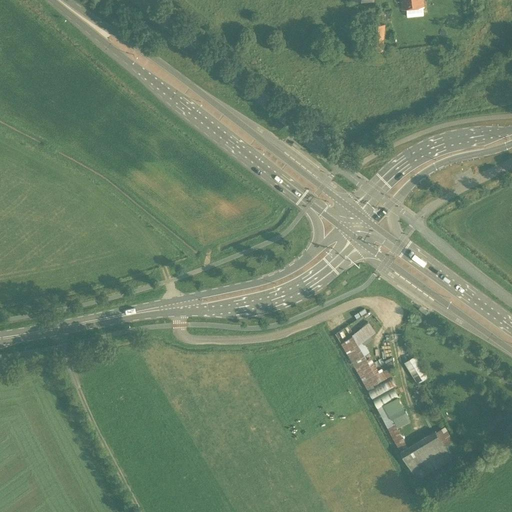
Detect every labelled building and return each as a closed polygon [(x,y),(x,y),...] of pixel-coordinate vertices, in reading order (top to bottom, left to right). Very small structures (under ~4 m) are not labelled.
[(424,6),(423,0),(400,0),(401,9),(424,6)] [(375,21),(389,22),(390,9),(376,8),(375,21)] [(372,23),(372,24),(361,23),(360,36),(371,37),(370,50),(383,51),(384,24),(372,23)] [(324,138),(317,132),(314,136),(321,141),(324,138)] [(368,389),(394,374),(391,366),(383,370),(381,366),(377,368),(371,357),(367,359),(364,355),(369,352),(365,344),(377,333),(368,322),(352,334),(353,336),(341,343),(368,389)] [(404,362),(417,383),(428,376),(415,355),(404,362)] [(392,377),(369,390),(373,398),(396,385),(392,377)] [(417,480),(451,459),(443,446),(453,440),(445,426),(436,431),(435,429),(399,451),(417,480)]
